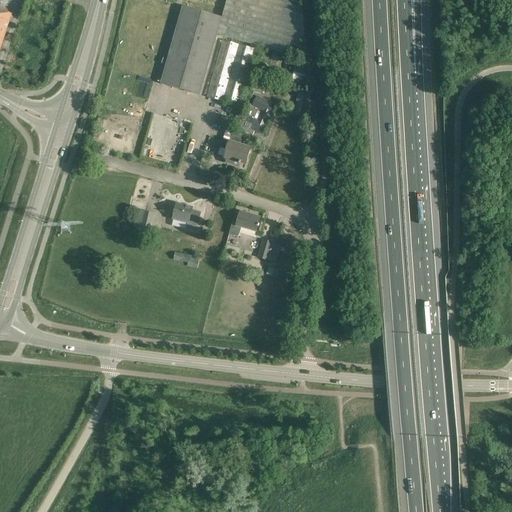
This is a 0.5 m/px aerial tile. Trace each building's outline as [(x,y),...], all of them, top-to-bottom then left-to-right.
[(301,0),(227,0),(222,18),(183,8),(161,85),(200,97),(218,36),(306,60),(301,0)] [(0,49),(12,15),(0,10),(0,49)] [(239,107),(255,50),(223,41),(207,98),(239,107)] [(293,77),(303,78),(305,65),(295,64),(293,77)] [(270,84),(256,81),(255,87),(261,89),(268,90),(270,84)] [(310,101),(311,94),(298,92),(296,103),(298,104),(295,117),(304,119),(305,116),(311,116),(311,101),(310,101)] [(272,117),(277,107),(257,97),(252,107),(251,106),(245,117),(247,118),(243,126),(262,135),(266,126),(265,126),(270,116),(272,117)] [(239,167),(240,163),(246,165),(251,149),(230,142),(225,158),(227,159),(226,163),(239,167)] [(187,229),(196,231),(201,214),(192,211),(193,209),(177,204),(173,219),(189,224),(187,229)] [(146,211),(141,229),(144,230),(150,232),(155,214),(146,211)] [(234,220),(229,235),(239,238),(240,234),(254,238),(256,232),(260,218),(240,212),(239,217),(235,216),(234,220)] [(263,240),(257,259),(267,261),(267,260),(268,261),(273,262),(277,263),(282,246),(277,244),(263,240)] [(198,268),(200,257),(176,252),(174,260),(188,264),(188,266),(198,268)] [(266,277),(278,280),(280,271),(269,268),(266,277)]
